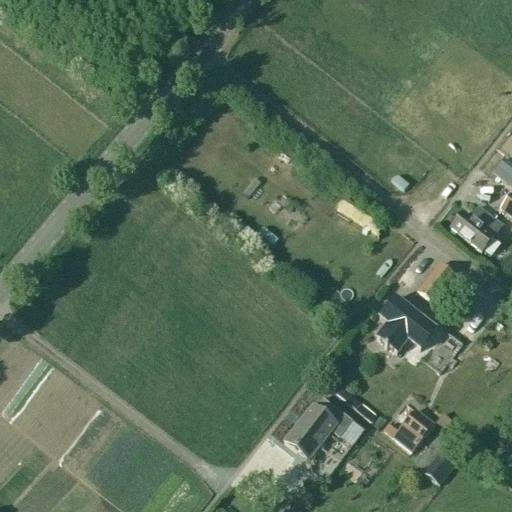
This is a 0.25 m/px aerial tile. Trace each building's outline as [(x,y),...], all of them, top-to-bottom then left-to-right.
[(511,167),(503,160),(491,175),(511,192),(511,167)] [(511,196),(499,212),(511,222),(511,196)] [(450,232),(480,256),(482,253),(490,260),(499,248),(490,241),(501,228),(477,209),(476,210),(479,213),(471,225),(462,216),(450,232)] [(368,233),(374,223),(362,215),(356,225),(368,233)] [(442,295),(454,280),(432,262),(410,291),(423,301),(434,288),(442,295)] [(387,328),(375,343),(395,358),(406,344),(419,354),(434,334),(393,302),(378,321),(387,328)] [(330,393),(369,426),(375,419),(335,387),(330,393)] [(338,441),(350,425),(332,410),(324,420),(311,410),(283,446),(307,465),(330,435),(338,441)] [(414,414),(391,442),(409,457),(432,429),(414,414)] [(442,417),(434,427),(443,434),(451,424),(442,417)] [(442,451),(421,476),(437,490),(459,465),(442,451)] [(352,478),(364,487),(373,476),(360,467),(352,478)]
